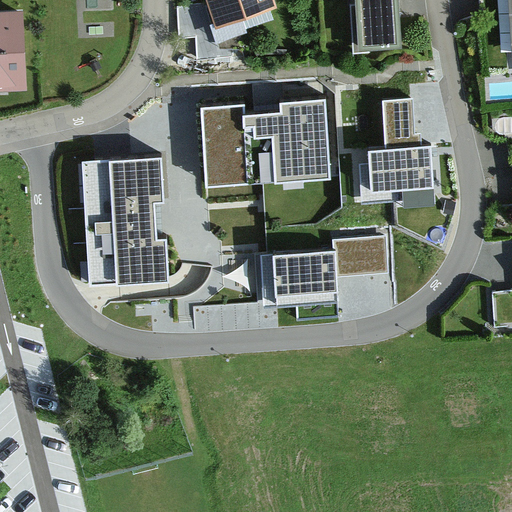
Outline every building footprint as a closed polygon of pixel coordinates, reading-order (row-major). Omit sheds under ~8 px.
[(272,0),(207,0),(218,30),(276,9),(272,0)] [(399,0),(353,0),(356,50),(402,48),(399,0)] [(21,14),(0,14),(0,89),(23,88),(21,14)] [(359,200),(436,197),(434,147),(419,148),(417,95),(382,96),(384,152),(357,153),(359,200)] [(204,107),(208,189),(334,184),(331,100),(282,102),(283,115),(248,116),(248,105),(204,107)] [(111,154),(84,156),(91,277),(169,273),(166,229),(158,230),(156,194),(164,193),(161,148),(111,151),(111,154)] [(263,257),(265,306),(349,302),(349,315),(377,314),(375,275),(390,274),(389,236),(335,238),(335,254),(263,257)]
